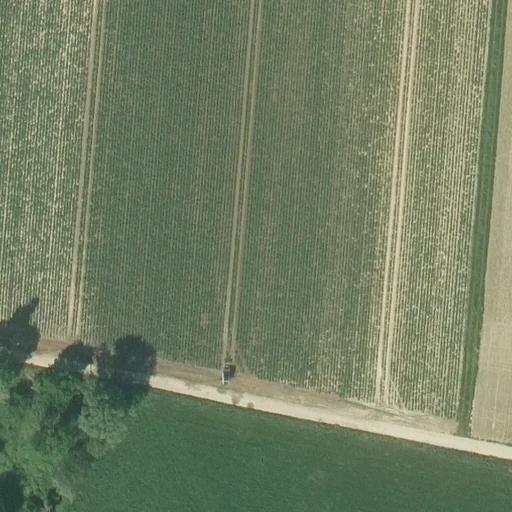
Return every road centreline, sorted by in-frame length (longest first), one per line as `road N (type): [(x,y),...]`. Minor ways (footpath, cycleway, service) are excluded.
road 1 (track): [(498,0),(463,445)]
road 2 (track): [(118,376),(511,454)]
road 3 (track): [(118,376),(0,353)]
